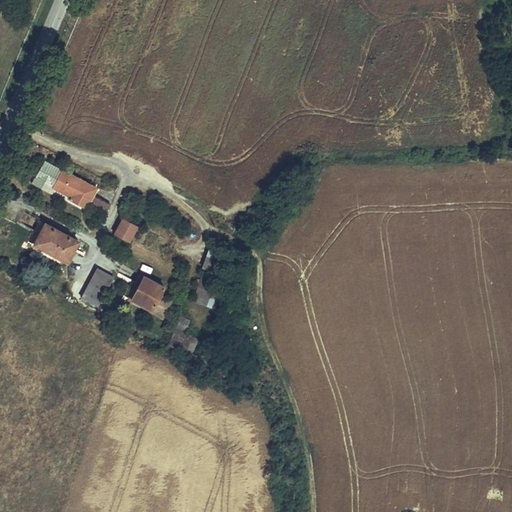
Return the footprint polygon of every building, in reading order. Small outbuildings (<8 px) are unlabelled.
[(51,149),(37,172),(57,183),(62,175),(77,184),(74,189),(92,199),(94,195),(112,206),(117,197),(99,186),(103,180),(51,149)] [(84,226),(46,204),(33,224),(72,247),(84,226)] [(111,230),(128,240),(137,222),(121,213),(111,230)] [(87,285),(95,289),(113,254),(105,250),(87,285)] [(113,254),(95,289),(104,294),(122,259),(113,254)] [(169,280),(148,268),(133,292),(156,304),(169,280)] [(220,305),(220,294),(193,293),(193,304),(220,305)] [(204,336),(178,321),(172,332),(199,347),(204,336)]
